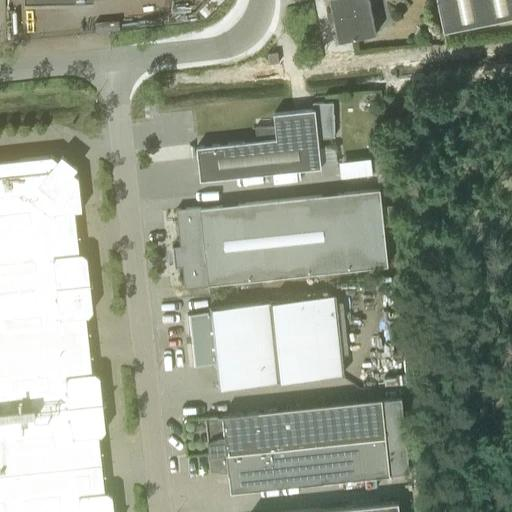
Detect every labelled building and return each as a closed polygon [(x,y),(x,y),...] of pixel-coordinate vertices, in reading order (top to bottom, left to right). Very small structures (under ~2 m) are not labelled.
[(329,0),(338,42),(376,34),(368,0),(329,0)] [(511,0),(436,0),(443,32),(511,17),(511,0)] [(267,54),(268,64),(279,63),(277,52),(267,54)] [(274,126),(255,128),(256,141),(196,146),(199,180),(219,178),(321,168),(318,140),(333,138),(333,103),(313,103),(312,109),(273,113),(274,126)] [(0,511),(111,511),(110,497),(104,492),(98,435),(103,429),(97,377),(91,373),(85,316),(90,310),(85,258),(79,253),(74,211),(81,210),(78,177),(73,173),(77,167),(62,155),(57,160),(52,156),(19,159),(0,161),(0,511)] [(175,209),(179,246),(171,247),(173,267),(182,266),(184,288),(209,286),(209,284),(387,265),(379,189),(200,208),(200,206),(175,209)] [(186,314),(192,367),(213,363),(216,388),(340,374),(332,294),(207,308),(208,312),(186,314)] [(211,439),(207,441),(210,468),(223,470),(228,470),(230,491),(389,474),(389,473),(409,471),(401,397),(381,399),(381,398),(222,415),(222,417),(218,417),(217,415),(204,416),(206,433),(211,433),(211,439)] [(399,511),(398,501),(292,511),(399,511)]
